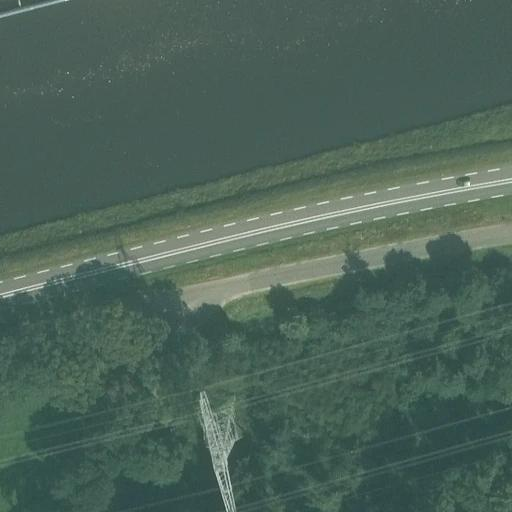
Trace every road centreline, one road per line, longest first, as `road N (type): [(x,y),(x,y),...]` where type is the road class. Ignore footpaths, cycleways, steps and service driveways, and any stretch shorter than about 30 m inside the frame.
road 1 (primary): [(0,295),(324,216),(511,181)]
road 2 (unclassified): [(511,234),(211,290)]
road 3 (unclassified): [(103,511),(211,290)]
road 4 (unclassified): [(0,348),(211,290)]
